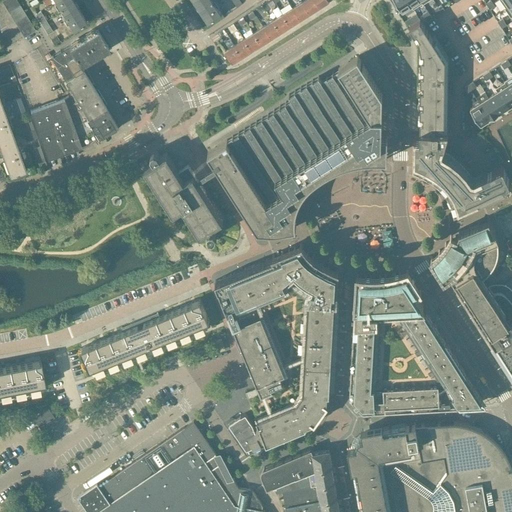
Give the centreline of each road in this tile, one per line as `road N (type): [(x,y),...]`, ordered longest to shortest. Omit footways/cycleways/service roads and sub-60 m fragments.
road 1 (tertiary): [(511,413),(408,244),(398,197),(400,90),(353,22)]
road 2 (tertiary): [(170,102),(216,92),(334,21),(353,22)]
road 3 (residential): [(0,349),(71,332),(191,283)]
road 4 (tertiary): [(2,200),(130,144),(163,121),(170,102)]
road 5 (unclassified): [(39,462),(165,379),(184,382)]
road 6 (unclassified): [(196,402),(59,492)]
road 7 (tertiary): [(170,102),(104,0)]
